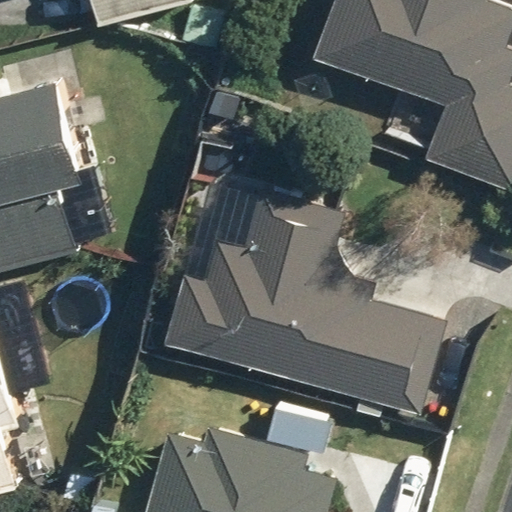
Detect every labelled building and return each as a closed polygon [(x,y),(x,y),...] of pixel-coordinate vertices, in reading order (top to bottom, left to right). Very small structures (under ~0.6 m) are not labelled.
[(442,141),(511,167),(511,0),(347,0),(332,39),(462,88),(442,141)] [(85,55),(0,76),(0,244),(3,256),(91,234),(73,164),(110,155),(85,55)] [(181,326),(435,397),(461,307),(386,285),(391,266),(367,260),(349,230),(359,197),(279,174),(264,231),(234,222),(221,268),(199,261),(181,326)] [(19,297),(0,301),(0,481),(24,476),(6,406),(43,396),(19,297)] [(151,337),(174,342),(179,320),(156,315),(151,337)] [(354,511),(356,505),(340,500),(350,464),(318,456),(321,442),(226,414),(222,429),(184,418),(158,511),(354,511)]
